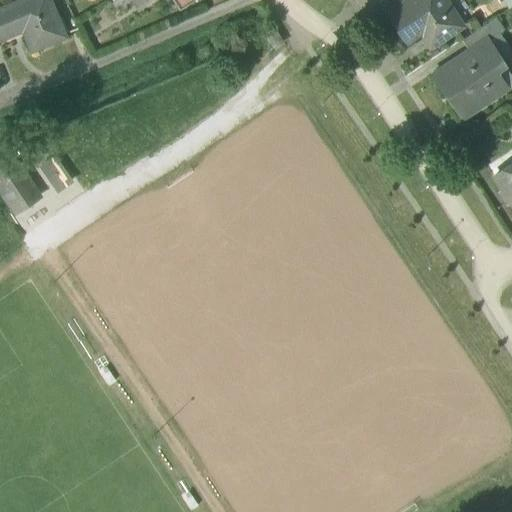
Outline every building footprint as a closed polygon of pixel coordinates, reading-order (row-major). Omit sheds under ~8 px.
[(49,0),(23,0),(0,10),(0,36),(26,25),(36,49),(65,37),(49,0)] [(130,0),(136,9),(148,0),(130,0)] [(172,0),(180,11),(196,0),(172,0)] [(383,0),(378,3),(385,13),(405,0),(383,0)] [(405,0),(385,13),(406,45),(428,30),(436,43),(461,26),(443,0),(405,0)] [(495,18),(486,24),(494,36),(503,30),(495,18)] [(486,24),(461,41),(468,51),(488,39),(488,40),(494,36),(486,24)] [(259,35),(271,51),(281,44),(270,28),(259,35)] [(468,51),(449,64),(448,63),(431,74),(461,118),(507,88),(494,69),(504,63),(488,40),(488,39),(468,51)] [(44,165),(70,197),(86,184),(60,152),(44,165)] [(15,161),(0,171),(0,189),(12,207),(35,191),(15,161)] [(511,164),(493,177),(502,190),(499,192),(507,204),(510,202),(511,205),(511,164)]
